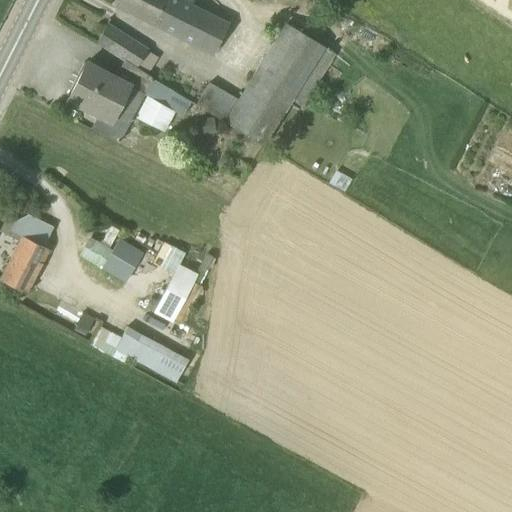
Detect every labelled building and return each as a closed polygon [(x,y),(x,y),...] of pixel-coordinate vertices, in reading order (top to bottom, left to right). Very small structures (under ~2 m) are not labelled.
[(213,54),(228,26),(190,7),(193,0),(118,0),(116,5),(213,54)] [(210,83),(196,105),(262,147),(289,104),(300,110),(334,55),(285,24),(238,101),(210,83)] [(124,60),(137,69),(147,52),(105,26),(96,43),(123,61),(124,60)] [(156,83),(137,69),(124,60),(123,61),(114,78),(86,63),(67,100),(102,119),(96,131),(124,145),(156,83)] [(75,112),(66,107),(62,114),(72,119),(75,112)] [(215,133),(213,118),(203,120),(205,134),(215,133)] [(14,255),(39,268),(48,250),(43,247),(52,230),(28,217),(15,222),(0,214),(0,231),(20,242),(14,255)] [(88,238),(78,255),(101,269),(112,250),(108,248),(117,231),(110,226),(100,244),(88,238)] [(112,250),(101,269),(124,283),(142,253),(119,239),(112,250)] [(39,268),(14,255),(0,281),(25,294),(39,268)] [(197,274),(177,265),(165,289),(184,299),(193,283),(197,274)] [(144,308),(152,312),(158,301),(150,297),(144,308)] [(85,335),(93,319),(83,314),(74,330),(85,335)] [(123,356),(172,379),(184,355),(121,326),(117,334),(97,325),(88,344),(122,360),(123,356)]
